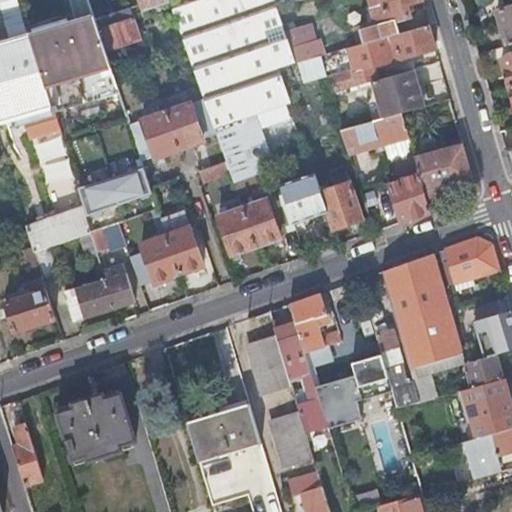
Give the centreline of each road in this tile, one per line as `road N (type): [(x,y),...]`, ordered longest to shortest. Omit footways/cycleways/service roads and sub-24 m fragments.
road 1 (residential): [(504,210),(0,386)]
road 2 (residential): [(443,0),(504,210)]
road 3 (unknown): [(114,346),(168,511)]
